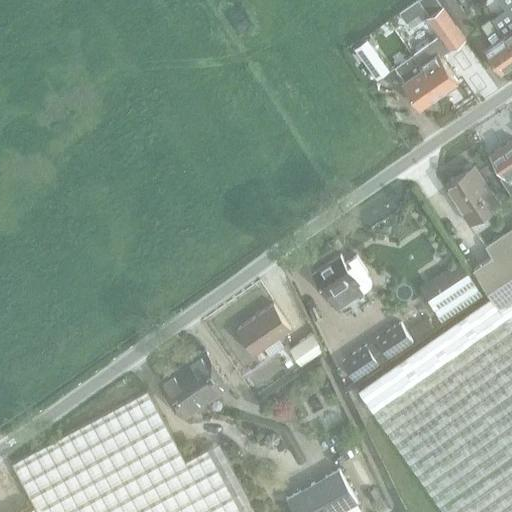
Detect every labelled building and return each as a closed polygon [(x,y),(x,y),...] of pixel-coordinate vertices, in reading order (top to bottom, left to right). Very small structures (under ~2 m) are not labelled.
[(415,0),(399,11),(406,22),(418,14),(422,20),(426,17),(438,35),(412,53),(438,91),(457,78),(441,55),(466,38),(456,23),(455,24),(439,0),(415,0)] [(453,0),(439,0),(455,24),(456,23),(466,17),(453,0)] [(511,0),(499,0),(506,9),(492,19),(511,47),(511,0)] [(492,18),(482,25),(493,42),(484,48),(501,72),(511,64),(511,47),(492,19),(492,18)] [(367,37),(354,47),(377,79),(390,69),(367,37)] [(412,53),(394,65),(404,80),(402,81),(419,105),(438,91),(412,53)] [(511,137),(489,153),(504,175),(500,177),(511,194),(511,137)] [(496,202),(479,177),(471,165),(442,185),(468,222),(496,202)] [(474,267),(492,294),(502,308),(511,300),(511,225),(484,246),(491,255),(474,267)] [(371,275),(369,272),(357,254),(347,261),(341,253),(313,272),(338,307),(349,300),(368,287),(370,285),(371,283),(372,281),(372,278),(371,275)] [(461,260),(420,287),(442,320),(483,293),(461,260)] [(492,294),(359,388),(446,511),(511,511),(511,300),(502,308),(492,294)] [(285,344),(279,336),(291,328),(274,304),(238,328),(255,353),(265,346),(271,354),(285,344)] [(427,316),(410,327),(417,337),(434,326),(427,316)] [(401,321),(376,337),(389,356),(414,340),(401,321)] [(314,331),(308,335),(290,348),(301,364),(317,353),(324,349),(314,331)] [(367,344),(342,360),(355,379),(379,363),(367,344)] [(206,349),(183,365),(207,400),(230,384),(206,349)] [(184,416),(207,400),(183,365),(160,381),(184,416)] [(35,504),(20,511),(257,511),(219,441),(186,459),(148,389),(12,462),(35,504)] [(337,468),(314,481),(331,511),(364,511),(358,501),(339,467),(337,468)] [(312,482),(286,496),(295,511),(331,511),(314,481),(312,482)] [(366,493),(371,501),(380,496),(375,488),(366,493)]
